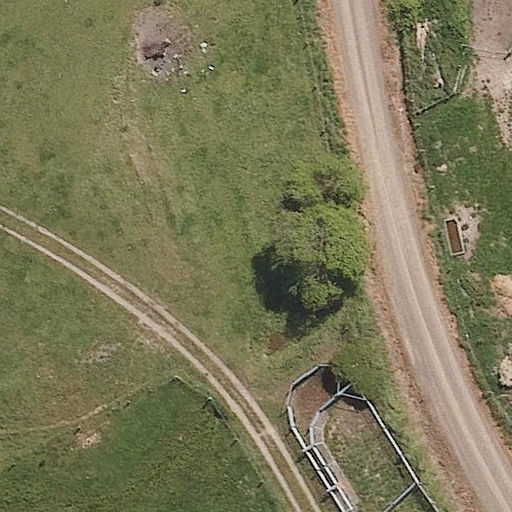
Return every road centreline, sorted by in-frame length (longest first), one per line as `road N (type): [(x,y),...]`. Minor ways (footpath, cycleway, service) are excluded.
road 1 (unclassified): [(510,511),(450,394),(411,284),(378,167),(347,0)]
road 2 (track): [(0,199),(169,310),(272,405),(333,511)]
